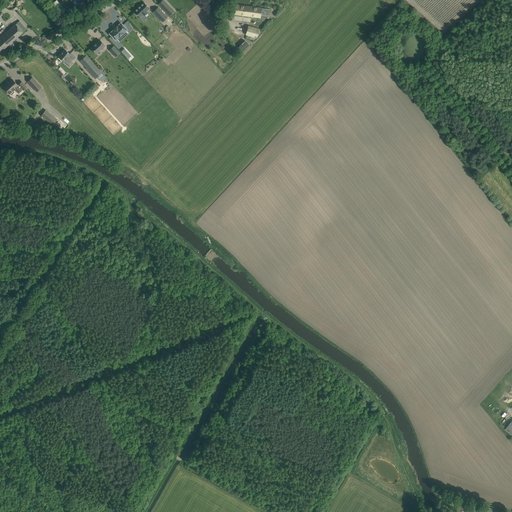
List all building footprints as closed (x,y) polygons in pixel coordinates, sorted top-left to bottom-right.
[(163,0),(162,0),(158,4),(169,16),(174,11),(163,0)] [(149,8),(143,2),(140,6),(139,6),(138,7),(134,11),(134,12),(134,13),(136,16),(137,15),(140,17),(143,15),(144,15),(147,12),(146,11),(149,8)] [(269,18),(270,9),(236,5),(235,14),(269,18)] [(153,12),(162,22),(167,17),(158,7),(153,12)] [(19,21),(1,37),(3,39),(2,39),(8,45),(26,29),(19,21)] [(113,30),(110,34),(116,40),(116,39),(119,42),(129,33),(126,30),(127,30),(121,23),(117,27),(116,26),(113,29),(113,30)] [(246,35),(257,38),(259,29),(248,26),(246,35)] [(100,40),(91,48),(96,54),(100,51),(99,50),(105,45),(100,40)] [(245,41),(236,49),(241,53),(249,45),(245,41)] [(121,44),(116,48),(127,60),(132,56),(121,44)] [(64,49),(58,57),(64,62),(67,59),(71,62),(76,57),(71,53),(70,54),(64,49)] [(102,73),(86,55),(80,61),(86,68),(95,79),(102,73)] [(36,91),(41,87),(32,77),(28,82),(36,91)] [(12,79),(3,87),(10,94),(14,90),(17,93),(22,89),(23,90),(26,87),(22,82),(18,86),(12,79)] [(41,116),(49,122),(54,117),(46,110),(41,116)]
